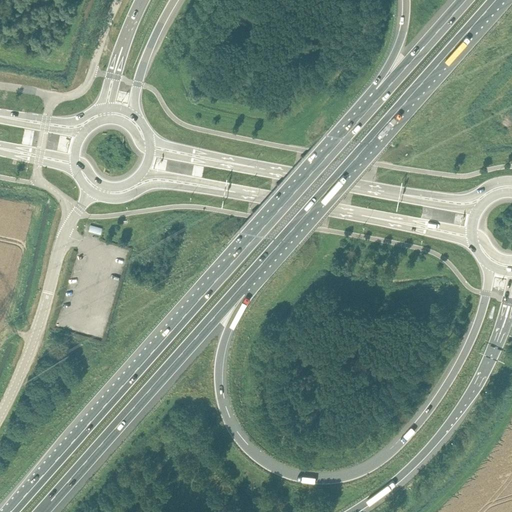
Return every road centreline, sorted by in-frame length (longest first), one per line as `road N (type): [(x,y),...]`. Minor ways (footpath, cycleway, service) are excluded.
road 1 (motorway): [(383,92),(10,511)]
road 2 (motorway): [(486,263),(482,309),(446,388),(384,460),(341,479),(270,467),(229,424),(218,360),(239,288)]
road 3 (motorway): [(239,288),(496,0)]
road 4 (motorway): [(41,511),(239,288)]
road 5 (tertiary): [(0,411),(41,320),(64,236),(91,191)]
road 6 (motorway): [(351,511),(404,473),(445,428),(493,340)]
road 7 (primary): [(406,195),(208,159)]
road 8 (primary): [(224,189),(402,223)]
road 9 (primary): [(91,191),(116,198),(154,184),(224,189)]
road 10 (motorway): [(135,116),(141,68),(174,0)]
road 11 (motorway): [(465,0),(383,92)]
